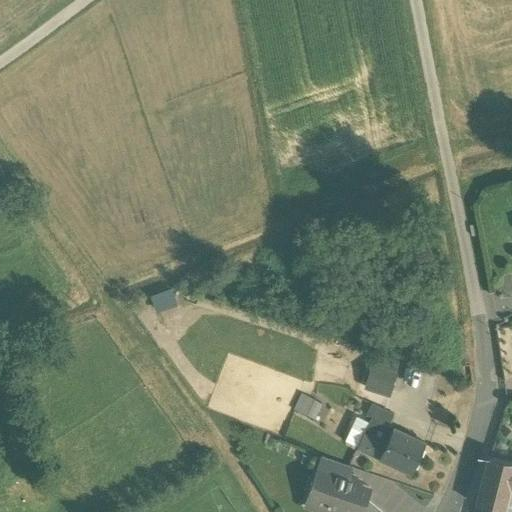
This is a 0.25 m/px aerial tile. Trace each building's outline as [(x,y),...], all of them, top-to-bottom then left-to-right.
[(152,299),(157,313),(176,307),(172,293),(152,299)] [(396,373),(371,366),(365,385),(390,393),(396,373)] [(314,404),(302,398),(294,414),(307,420),(314,404)] [(393,414),(372,404),(366,416),(370,418),(388,426),(393,414)] [(324,418),(313,412),(305,426),(317,432),(324,418)] [(388,426),(370,418),(356,448),(410,474),(424,443),(388,426)] [(351,467),(322,457),(317,469),(347,480),(347,478),(351,467)] [(511,462),(489,458),(489,459),(488,459),(481,489),(496,493),(498,488),(511,491),(511,462)] [(347,480),(317,469),(305,504),(326,511),(327,508),(338,511),(374,511),(371,509),(364,506),(369,491),(360,488),(362,483),(347,478),(347,480)] [(496,493),(481,489),(476,507),(492,511),(496,493)]
